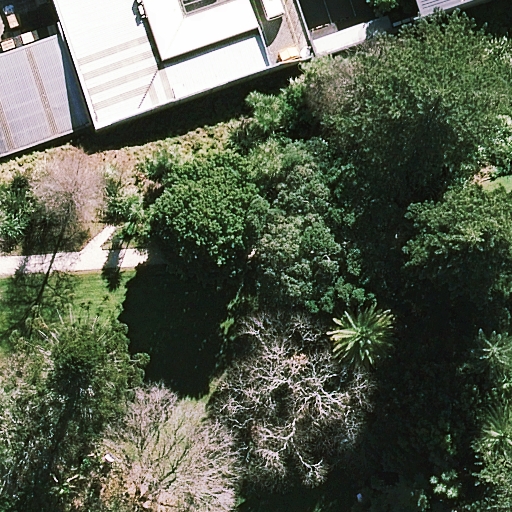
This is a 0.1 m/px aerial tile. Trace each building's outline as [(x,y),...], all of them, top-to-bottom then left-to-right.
[(54,0),(60,15),(98,118),(277,53),(257,0),(54,0)] [(406,0),(411,12),(442,0),(406,0)] [(0,154),(98,118),(60,15),(0,37),(0,154)] [(381,250),(356,261),(372,296),(397,286),(381,250)] [(423,274),(397,286),(403,299),(429,287),(423,274)]
